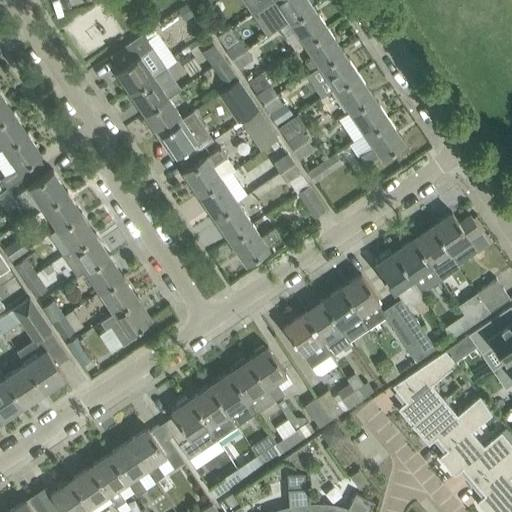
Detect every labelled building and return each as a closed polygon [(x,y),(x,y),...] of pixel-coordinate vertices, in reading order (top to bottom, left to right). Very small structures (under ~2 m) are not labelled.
[(193,0),(199,8),(211,0),(193,0)] [(281,25),(290,19),(312,4),(309,0),(269,0),(266,3),(279,23),(281,25)] [(193,12),(186,3),(178,9),(183,18),(193,12)] [(290,19),(305,42),(327,26),(312,4),(290,19)] [(310,70),(320,64),(343,49),(327,26),(305,42),(313,54),(303,60),(310,70)] [(130,91),(166,68),(143,32),(110,54),(119,67),(115,70),(130,91)] [(232,58),(247,48),(241,39),(226,48),(232,58)] [(212,67),(224,58),(213,42),(201,51),(212,67)] [(253,58),(247,48),(232,58),(238,67),(253,58)] [(335,87),(358,71),(343,49),(320,64),(335,87)] [(235,74),(224,58),(212,67),(222,82),(235,74)] [(130,91),(144,112),(169,95),(179,89),(166,68),(130,91)] [(335,87),(350,109),(373,94),(358,71),(335,87)] [(239,122),(240,121),(245,117),(257,108),(238,79),(219,92),(239,122)] [(277,93),(270,83),(256,93),(262,103),(277,93)] [(0,119),(13,110),(0,90),(0,119)] [(283,103),(277,93),(262,103),(268,113),(283,103)] [(373,94),(350,109),(366,132),(388,116),(373,94)] [(169,95),(144,112),(158,133),(183,116),(169,95)] [(284,132),(301,121),(290,105),(274,116),(284,132)] [(278,138),(257,109),(257,108),(240,121),(261,150),(278,138)] [(183,116),(158,133),(173,154),(176,152),(181,160),(213,139),(193,109),(183,116)] [(0,140),(4,146),(27,131),(13,110),(0,119),(0,140)] [(374,144),(360,154),(367,164),(404,140),(388,116),(366,132),(374,144)] [(286,138),(293,148),(307,139),(300,129),(286,138)] [(42,153),(27,131),(4,146),(18,166),(19,168),(20,167),(42,153)] [(313,149),(307,139),(293,148),(299,158),(313,149)] [(199,193),(223,177),(236,168),(227,156),(228,156),(221,146),(208,155),(207,154),(183,170),(199,193)] [(307,170),(315,182),(343,163),(335,151),(307,170)] [(272,162),(279,172),(294,162),(287,152),(272,162)] [(301,172),(294,162),(279,172),(286,182),(301,172)] [(20,167),(19,168),(18,166),(1,178),(7,187),(25,175),(20,167)] [(43,207),(67,190),(53,169),(36,180),(29,185),(16,194),(30,215),(43,207)] [(199,193),(214,216),(238,199),(223,177),(199,193)] [(314,216),(324,209),(309,185),(299,192),(314,216)] [(18,204),(8,188),(7,187),(0,192),(0,202),(6,212),(17,205),(18,204)] [(67,190),(43,207),(57,227),(81,211),(67,190)] [(214,216),(229,238),(253,222),(238,199),(214,216)] [(57,227),(48,233),(53,240),(62,234),(71,248),(95,232),(81,211),(57,227)] [(452,211),(432,225),(458,263),(467,257),(477,250),(478,252),(489,244),(480,231),(481,230),(470,213),(458,221),(452,211)] [(253,222),(229,238),(245,261),(268,245),(267,245),(281,236),(274,226),(262,234),(253,222)] [(440,278),(453,269),(459,265),(458,263),(432,225),(413,238),(431,264),(440,278)] [(71,248),(62,255),(76,275),(85,269),(109,253),(95,232),(71,248)] [(27,249),(27,248),(19,236),(3,247),(11,259),(27,249)] [(394,250),(412,277),(431,264),(413,238),(394,250)] [(392,304),(425,354),(435,347),(405,302),(409,299),(411,302),(415,303),(425,296),(412,277),(394,250),(374,264),(392,290),(395,288),(401,298),(392,304)] [(0,273),(9,267),(0,253),(0,273)] [(85,269),(99,290),(123,274),(109,253),(85,269)] [(24,280),(36,272),(26,256),(14,264),(24,280)] [(47,288),(36,272),(24,280),(34,296),(47,288)] [(379,299),(372,289),(361,273),(341,286),(359,313),(379,299)] [(113,311),(137,295),(123,274),(99,290),(113,311)] [(477,291),(490,310),(510,297),(497,278),(477,291)] [(341,286),(322,299),(349,339),(368,326),(359,313),(341,286)] [(490,310),(477,291),(470,296),(477,306),(472,310),(465,314),(471,323),(490,310)] [(138,326),(152,316),(137,295),(113,311),(99,321),(106,330),(111,326),(122,343),(141,330),(138,326)] [(30,297),(13,308),(21,319),(34,339),(51,328),(30,297)] [(42,306),(52,322),(64,314),(54,298),(42,306)] [(322,299),(303,312),(321,339),(330,351),(349,339),(322,299)] [(425,354),(392,304),(382,311),(415,361),(425,354)] [(511,307),(510,304),(468,332),(481,351),(494,343),(504,359),(505,360),(511,355),(511,307)] [(283,325),(294,342),(301,352),(316,375),(337,362),(321,339),(303,312),(283,325)] [(62,338),(75,330),(64,314),(52,322),(62,338)] [(451,337),(471,323),(465,314),(444,327),(451,337)] [(67,342),(70,347),(81,364),(92,357),(77,335),(67,342)] [(464,346),(464,341),(461,337),(450,344),(458,355),(462,352),(464,346)] [(37,354),(25,362),(43,389),(64,376),(65,377),(66,376),(42,340),(32,347),(37,354)] [(268,345),(265,347),(262,344),(254,351),(256,354),(248,359),(275,398),(284,392),(275,379),(286,372),(279,362),(268,345)] [(445,349),(392,384),(405,400),(398,407),(411,423),(412,425),(444,399),(433,386),(432,384),(456,363),(445,349)] [(511,355),(505,360),(504,359),(492,368),(505,387),(511,382),(511,355)] [(248,359),(246,360),(244,357),(234,363),(236,367),(229,372),(256,411),(275,398),(248,359)] [(23,403),(43,389),(25,362),(4,376),(23,403)] [(379,371),(386,381),(399,372),(392,363),(379,371)] [(0,414),(2,417),(23,403),(4,376),(0,370),(0,414)] [(210,385),(237,424),(256,411),(229,372),(210,385)] [(354,388),(361,398),(374,390),(367,380),(354,388)] [(218,438),(237,424),(210,385),(191,398),(218,438)] [(316,396),(331,418),(343,410),(328,388),(316,396)] [(348,407),(361,398),(354,388),(353,389),(341,397),(348,407)] [(189,457),(218,438),(191,398),(188,399),(186,395),(176,402),(179,406),(171,411),(173,415),(164,421),(189,457)] [(444,399),(412,425),(414,428),(415,427),(428,443),(436,436),(446,449),(440,454),(438,455),(439,456),(491,412),(479,395),(457,414),(444,399)] [(319,426),(331,418),(316,396),(304,404),(319,426)] [(277,402),(288,418),(302,439),(314,430),(305,416),(296,416),(284,398),(277,402)] [(491,412),(439,456),(441,459),(454,474),(462,468),(473,481),(511,447),(511,443),(501,430),(483,445),(471,430),(492,413),(491,412)] [(335,423),(321,431),(329,444),(342,435),(335,423)] [(183,460),(168,437),(159,424),(150,430),(148,427),(128,440),(146,468),(153,477),(155,480),(164,473),(156,462),(166,455),(174,467),(183,460)] [(282,452),(302,439),(294,428),(282,437),(275,441),(282,452)] [(127,480),(146,468),(128,440),(109,453),(127,480)] [(256,454),(263,465),(282,452),(275,441),(256,454)] [(511,447),(473,481),(484,494),(476,500),(486,511),(498,511),(511,501),(511,478),(510,477),(511,475),(511,447)] [(134,491),(127,480),(109,453),(90,466),(112,501),(116,507),(126,500),(124,497),(134,491)] [(244,478),(263,465),(256,454),(237,467),(244,478)] [(95,511),(112,501),(90,466),(70,479),(89,507),(91,511),(95,511)] [(215,497),(244,478),(237,467),(208,487),(215,497)] [(308,511),(309,504),(308,487),(305,487),(305,473),(287,474),(289,505),(273,511),(308,511)] [(80,511),(89,507),(70,479),(51,492),(57,501),(46,508),(48,511),(80,511)] [(247,511),(241,503),(241,504),(233,492),(224,498),(232,510),(233,511),(247,511)] [(309,504),(308,511),(368,511),(374,501),(356,492),(347,509),(340,507),(333,506),(329,505),(326,505),(320,504),(309,504)] [(48,511),(46,508),(40,511),(35,511),(26,499),(7,511),(48,511)] [(511,511),(511,501),(498,511),(511,511)] [(218,511),(213,502),(196,511),(218,511)]
